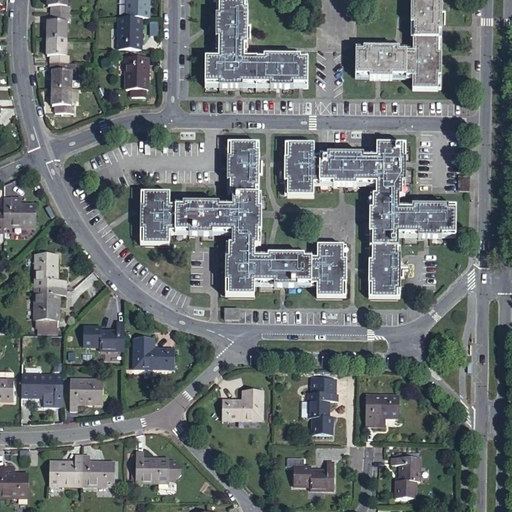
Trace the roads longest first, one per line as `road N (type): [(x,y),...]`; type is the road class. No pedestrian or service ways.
road 1 (residential): [(170,118),(484,121)]
road 2 (unclassified): [(42,152),(63,206),(121,283),(170,316),(249,335)]
road 3 (tertiary): [(503,280),(510,0)]
road 4 (tertiary): [(228,358),(410,359)]
road 5 (residential): [(169,414),(80,435),(0,435)]
road 6 (tertiary): [(411,330),(266,328),(249,335)]
road 7 (tertiary): [(484,121),(483,277)]
road 8 (unclassified): [(22,0),(29,124),(42,152)]
road 9 (tertiary): [(483,277),(482,425)]
road 10 (tertiary): [(501,425),(503,280)]
road 11 (residential): [(42,152),(125,118),(170,118)]
road 12 (residential): [(251,511),(169,414)]
road 13 (tertiary): [(485,0),(484,121)]
